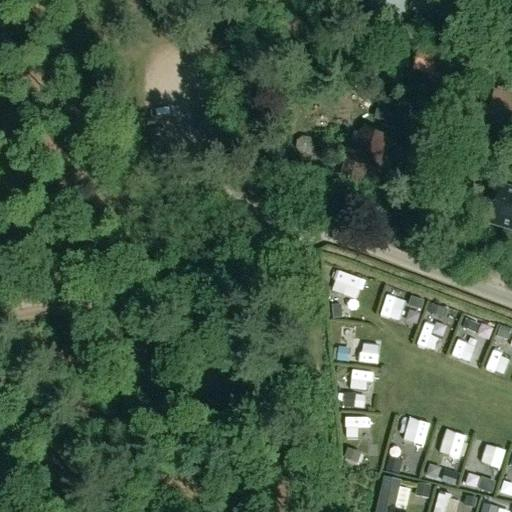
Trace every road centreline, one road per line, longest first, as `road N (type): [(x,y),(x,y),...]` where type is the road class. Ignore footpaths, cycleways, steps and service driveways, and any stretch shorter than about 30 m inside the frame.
road 1 (track): [(245,0),(245,102),(256,183),(301,280),(326,511)]
road 2 (track): [(268,216),(211,191),(198,172),(169,38),(245,31)]
road 3 (track): [(0,315),(181,281),(288,251)]
road 4 (unclassified): [(511,302),(268,216)]
